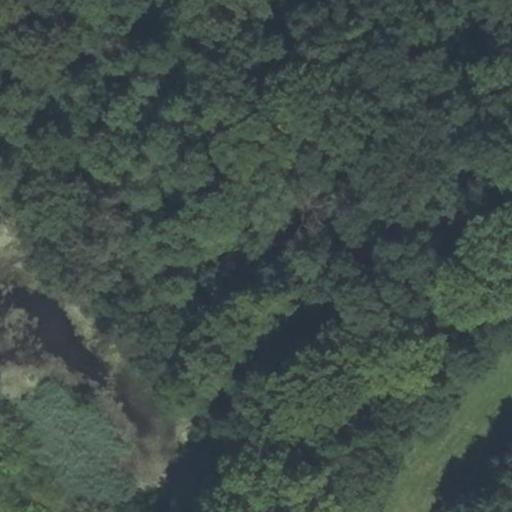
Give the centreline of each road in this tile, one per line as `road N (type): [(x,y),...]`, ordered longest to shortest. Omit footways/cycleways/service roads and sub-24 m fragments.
road 1 (track): [(282,487),(209,0)]
road 2 (track): [(282,487),(511,177)]
